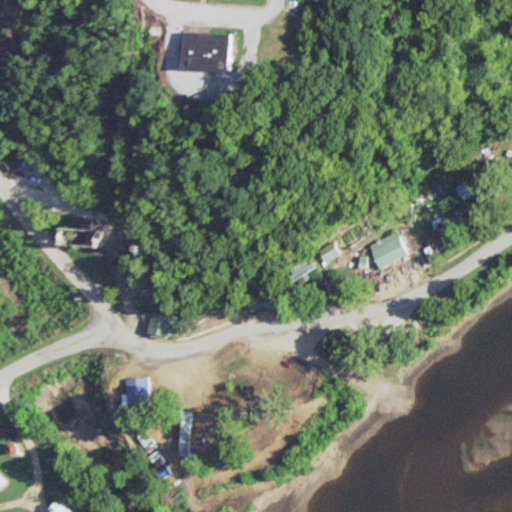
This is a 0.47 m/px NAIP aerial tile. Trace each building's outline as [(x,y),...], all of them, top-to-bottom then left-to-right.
[(183,67),(229,69),(231,31),(185,30),(183,67)] [(14,44),(8,33),(0,37),(0,48),(1,51),(14,44)] [(15,168),(28,169),(29,146),(16,146),(15,168)] [(233,182),(253,180),(251,163),(231,165),(233,182)] [(96,227),(60,227),(60,245),(96,245),(96,227)] [(406,253),(395,231),(367,245),(378,267),(406,253)] [(135,259),(161,259),(161,236),(135,236),(135,259)] [(324,263),(337,256),(332,245),(318,252),(324,263)] [(314,273),(308,262),(287,274),(293,285),(314,273)] [(248,312),(272,299),(264,284),(240,296),(248,312)] [(138,288),(138,301),(153,301),(153,288),(138,288)] [(170,337),(172,314),(148,311),(145,334),(170,337)] [(148,406),(148,376),(126,376),(126,406),(148,406)] [(189,456),(189,410),(180,410),(180,456),(189,456)] [(147,451),(156,446),(145,424),(136,429),(147,451)] [(234,462),(232,454),(219,457),(221,465),(234,462)] [(73,511),(64,501),(50,511),(73,511)]
